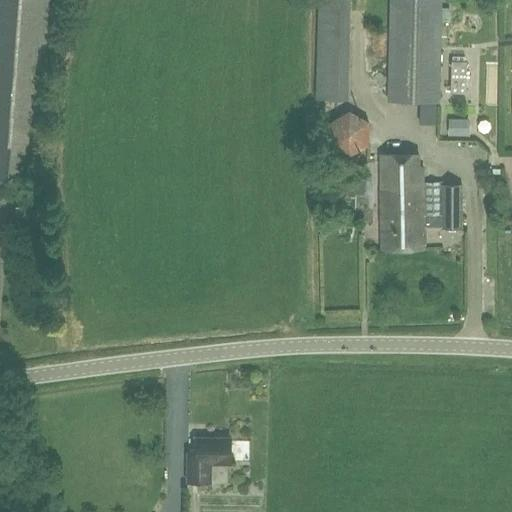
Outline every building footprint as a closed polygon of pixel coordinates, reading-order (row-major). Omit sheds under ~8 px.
[(0,0),(0,178),(35,181),(49,0),(0,0)] [(324,0),(321,92),(352,94),(356,0),(324,0)] [(441,0),(389,0),(386,101),(439,103),(441,0)] [(451,60),(451,92),(466,92),(467,60),(451,60)] [(369,114),(350,121),(358,144),(378,137),(369,114)] [(419,155),(380,155),(382,248),(424,248),(424,228),(442,227),(442,229),(462,229),(462,184),(451,184),(451,180),(442,180),(442,182),(423,182),(423,167),(419,167),(419,155)] [(342,192),(352,193),(353,181),(342,180),(342,192)] [(196,451),(186,451),(186,481),(210,482),(210,464),(230,465),(231,437),(196,437),(196,451)]
